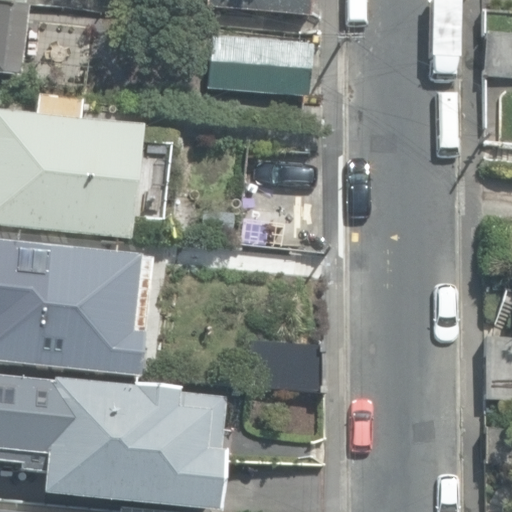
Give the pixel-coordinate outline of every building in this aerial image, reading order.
[(204,0),(204,6),(308,15),(309,0),(204,0)] [(24,7),(0,4),(0,74),(17,76),(24,7)] [(483,75),(511,76),(511,35),(485,34),(483,75)] [(205,90),(305,98),(309,47),(210,38),(205,90)] [(0,226),(128,239),(139,127),(76,121),(77,103),(33,99),(31,115),(0,111),(0,226)] [(237,249),(320,258),(319,211),(242,203),(237,249)] [(0,359),(131,373),(132,369),(140,370),(151,260),(139,259),(139,253),(0,238),(0,359)] [(486,397),(511,397),(511,335),(488,335),(486,397)] [(301,391),(320,392),(321,348),(249,338),(246,379),(245,386),(258,387),(301,391)] [(39,497),(190,511),(217,511),(223,453),(218,452),(223,399),(177,394),(178,389),(132,384),(131,388),(0,374),(0,467),(20,469),(42,471),(39,497)] [(487,463),(511,466),(511,430),(486,428),(487,463)]
